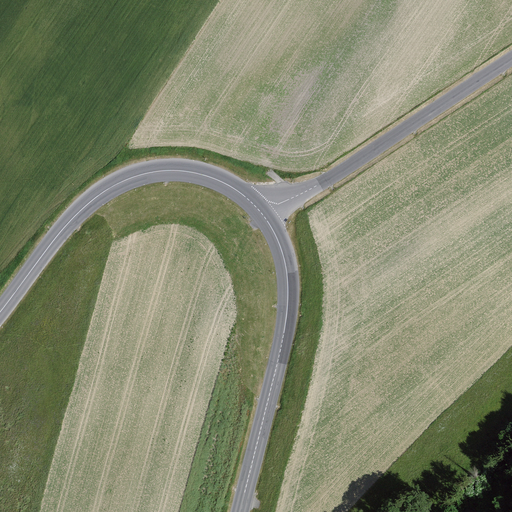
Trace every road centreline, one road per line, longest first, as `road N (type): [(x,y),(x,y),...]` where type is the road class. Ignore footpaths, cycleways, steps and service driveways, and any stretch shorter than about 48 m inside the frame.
road 1 (secondary): [(261,210),(196,173),(162,169),(117,184),(59,233),(0,310)]
road 2 (secondary): [(240,511),(287,312),(282,260),(261,210)]
road 3 (tertiary): [(511,59),(330,180),(261,210)]
